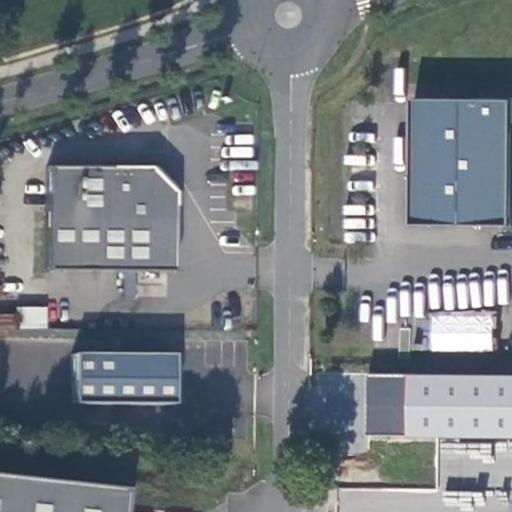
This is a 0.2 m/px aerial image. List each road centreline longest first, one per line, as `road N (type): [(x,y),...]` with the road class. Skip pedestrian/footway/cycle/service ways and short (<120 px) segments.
road 1 (unclassified): [(285,493),(291,62)]
road 2 (unclassified): [(0,102),(244,30)]
